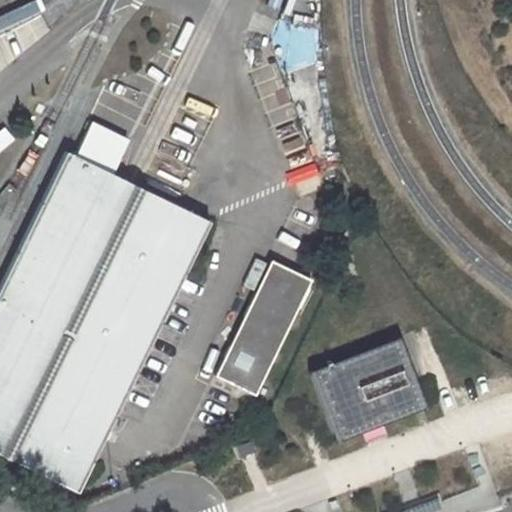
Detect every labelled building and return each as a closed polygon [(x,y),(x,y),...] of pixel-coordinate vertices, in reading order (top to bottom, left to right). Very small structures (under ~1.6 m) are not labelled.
[(92,122),(76,155),(113,173),(129,140),(92,122)] [(0,149),(13,139),(3,127),(0,129),(0,149)] [(65,150),(0,282),(0,453),(77,491),(210,221),(132,182),(113,173),(76,155),(65,150)] [(254,394),(310,279),(270,260),(252,297),(214,375),(254,394)] [(425,407),(398,336),(308,371),(335,441),(361,431),(381,423),(425,407)] [(365,441),(385,434),(381,423),(361,431),(365,441)]
